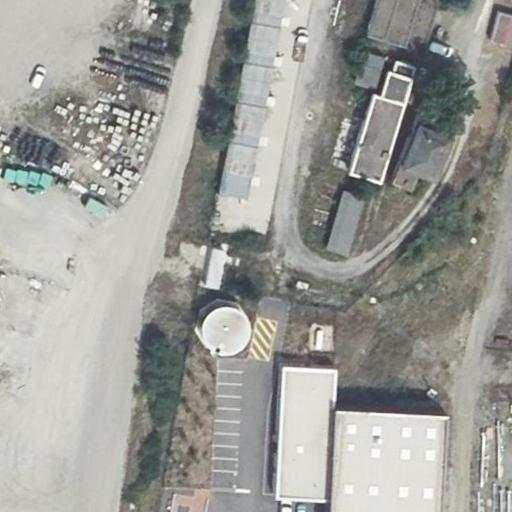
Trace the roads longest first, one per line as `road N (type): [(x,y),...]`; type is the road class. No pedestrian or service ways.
road 1 (track): [(460,511),(466,390),(511,202)]
road 2 (unknown): [(200,511),(293,253)]
